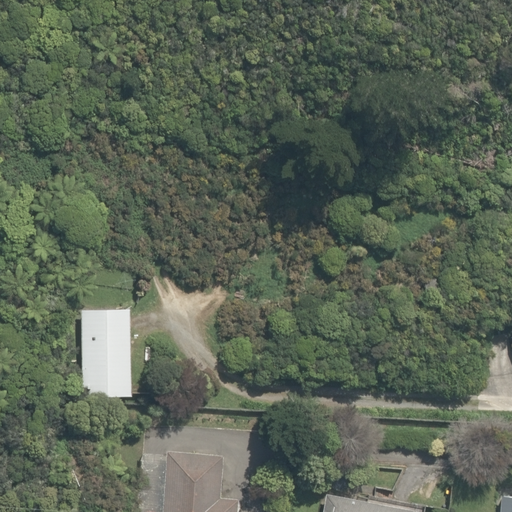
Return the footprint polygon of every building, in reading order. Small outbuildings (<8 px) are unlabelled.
[(422,284),(426,293),(436,290),(434,278),(431,277),(422,284)] [(79,310),(81,397),(129,396),(127,309),(79,310)] [(233,511),(235,497),(217,496),(220,454),(165,450),(160,511),(233,511)] [(319,511),(413,511),(414,506),(389,501),(374,499),(364,497),(351,495),(323,489),(319,511)] [(497,511),(511,511),(511,495),(499,495),(497,511)]
